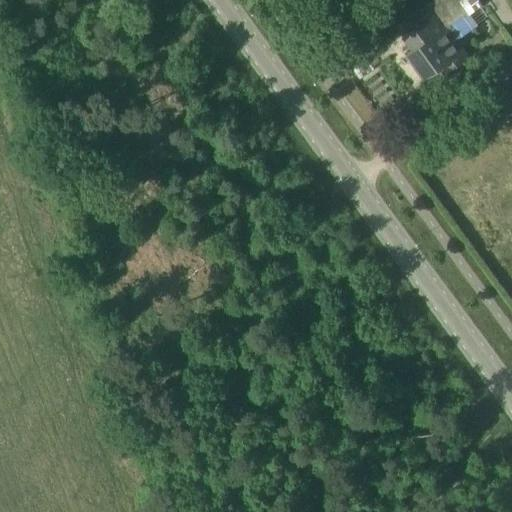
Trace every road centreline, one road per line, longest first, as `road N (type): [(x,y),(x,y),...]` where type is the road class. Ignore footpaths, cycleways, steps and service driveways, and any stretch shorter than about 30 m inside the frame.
road 1 (secondary): [(511,402),(215,0)]
road 2 (track): [(382,160),(511,69)]
